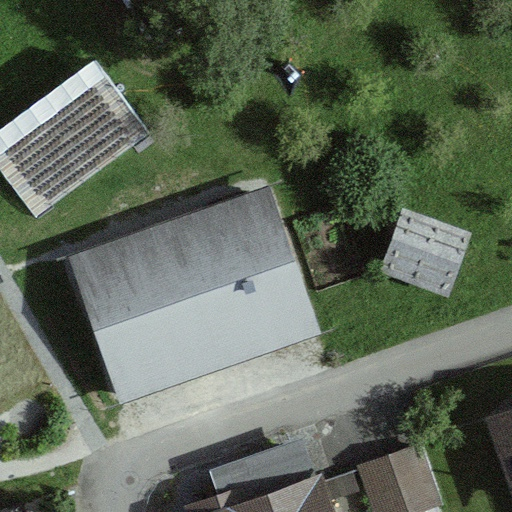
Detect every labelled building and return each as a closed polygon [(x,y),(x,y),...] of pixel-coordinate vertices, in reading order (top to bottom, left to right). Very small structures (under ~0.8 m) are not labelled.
[(119,404),(183,387),(237,366),(323,336),(272,184),(210,207),(182,217),(65,257),(119,404)] [(402,210),(381,271),(450,299),(471,232),(402,210)] [(389,456),(410,511),(438,502),(418,445),(389,456)] [(220,472),(229,495),(194,507),(195,511),(328,511),(317,479),(305,484),(292,446),(220,472)] [(361,466),(377,511),(409,511),(410,511),(389,456),(361,466)]
